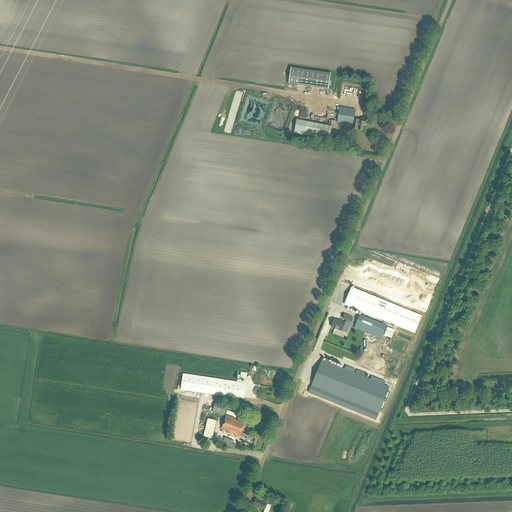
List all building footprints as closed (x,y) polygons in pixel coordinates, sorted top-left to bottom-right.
[(289,83),(328,89),(331,73),(291,67),(289,83)] [(352,128),(357,129),(363,130),(365,122),(359,121),(359,120),(354,119),(356,110),(340,107),(337,122),(353,125),(352,128)] [(307,121),(304,135),(329,140),(332,126),(307,121)] [(356,277),(359,278),(362,280),(426,305),(437,279),(366,250),(356,277)] [(352,287),(344,304),(414,333),(421,315),(352,287)] [(360,314),(354,328),(381,339),(387,325),(360,314)] [(334,319),(331,327),(342,331),(347,333),(351,322),(348,321),(346,320),(345,323),(341,321),(340,321),(334,319)] [(388,327),(384,335),(391,338),(394,330),(388,327)] [(322,359),(312,384),(379,411),(390,386),(367,377),(356,373),(322,359)] [(238,379),(247,380),(247,372),(241,372),(241,375),(238,375),(238,379)] [(246,383),(184,373),(181,389),(243,399),(246,383)] [(213,410),(224,414),(227,405),(216,401),(213,410)] [(227,415),(222,428),(240,435),(244,424),(239,422),(239,420),(235,419),(235,418),(227,415)] [(204,436),(213,438),(218,420),(208,418),(204,436)] [(234,441),(225,437),(223,442),(226,443),(225,445),(234,448),(235,445),(232,443),(234,441)] [(259,507),(265,509),(263,511),(268,511),(271,505),(267,503),(268,502),(257,498),(257,500),(255,499),(254,504),(259,506),(259,507)]
